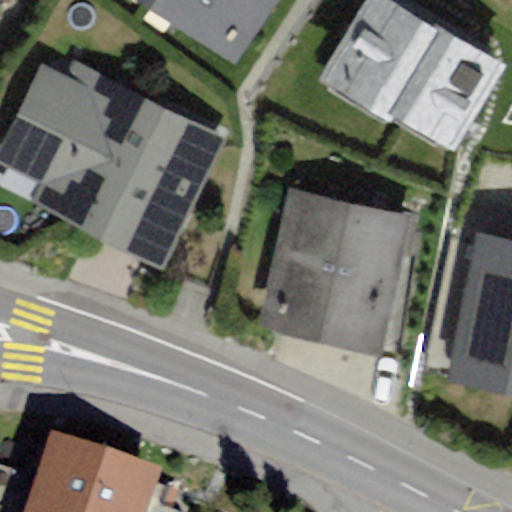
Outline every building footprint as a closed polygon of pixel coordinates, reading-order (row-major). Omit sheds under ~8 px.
[(0,0),(0,14),(9,0),(0,0)] [(291,0),(160,0),(253,60),(291,0)] [(494,64),(385,0),(370,0),(326,74),(445,145),(494,64)] [(77,84),(56,75),(15,164),(59,187),(50,205),(178,270),(234,146),(84,72),(77,84)] [(420,214),(305,199),(288,325),(403,340),(420,214)] [(511,243),(499,241),(477,374),(511,379),(511,243)] [(169,511),(178,486),(70,451),(58,492),(9,478),(0,510),(0,511),(169,511)]
